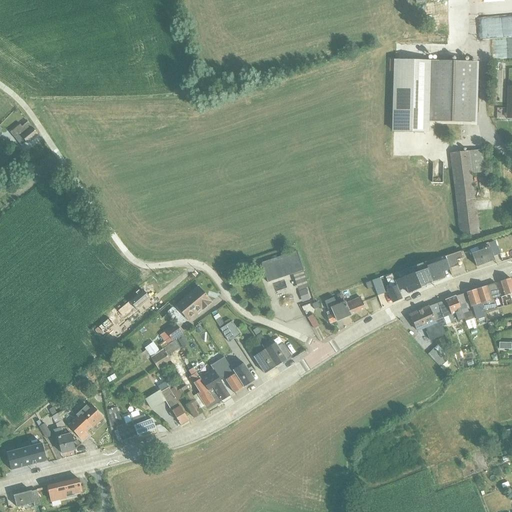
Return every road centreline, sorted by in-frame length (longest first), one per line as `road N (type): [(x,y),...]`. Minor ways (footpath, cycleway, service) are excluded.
road 1 (unclassified): [(322,353),(246,314),(200,264),(145,266),(130,258),(27,109),(0,84)]
road 2 (tertiary): [(322,353),(195,433),(0,488)]
road 3 (track): [(241,101),(376,56),(394,39),(453,39)]
road 4 (tertiary): [(511,266),(416,300),(322,353)]
